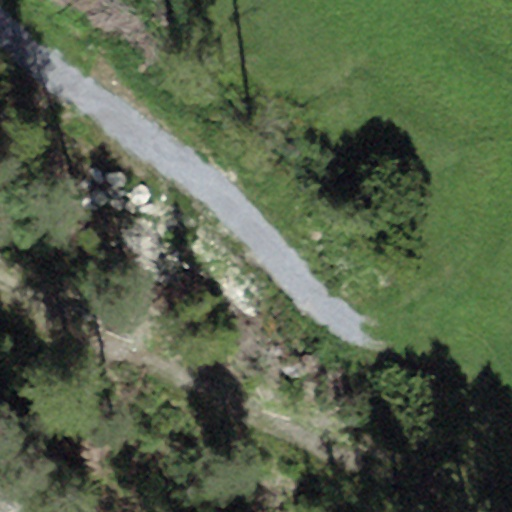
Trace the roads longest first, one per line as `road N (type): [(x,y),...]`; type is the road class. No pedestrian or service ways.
road 1 (track): [(0,31),(176,184),(299,280),(400,344),(452,412),(393,455)]
road 2 (track): [(0,279),(305,427),(393,455)]
